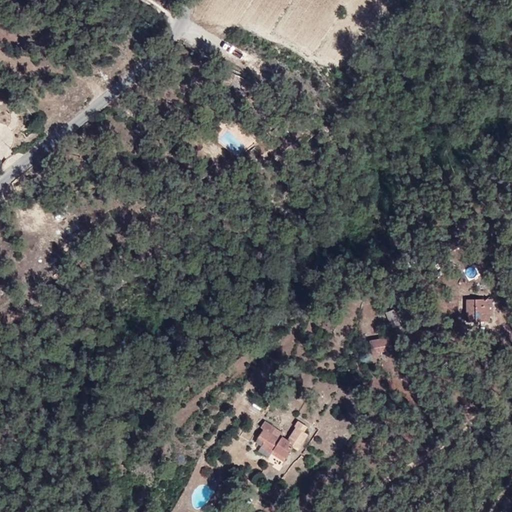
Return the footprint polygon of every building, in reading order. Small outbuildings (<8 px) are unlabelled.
[(238,74),(245,63),(236,58),(230,69),(238,74)] [(246,79),(252,68),(245,63),(238,74),(246,79)] [(272,79),(252,68),(246,79),(255,84),(253,88),(263,94),(272,79)] [(485,311),(486,294),(461,292),(459,314),(475,315),(476,311),(485,311)] [(398,310),(392,295),(382,298),(389,314),(398,310)] [(388,340),(385,324),(363,328),(366,346),(382,343),(383,340),(388,340)] [(268,444),(300,416),(289,410),(286,416),(287,418),(284,424),(258,410),(253,418),(256,420),(249,430),(254,433),(253,438),(264,444),(266,443),(268,444)] [(292,442),(302,424),(300,422),(302,417),(300,416),(268,444),(280,450),(285,439),(292,442)] [(280,450),(268,444),(266,443),(264,444),(263,446),(278,453),(280,450)]
